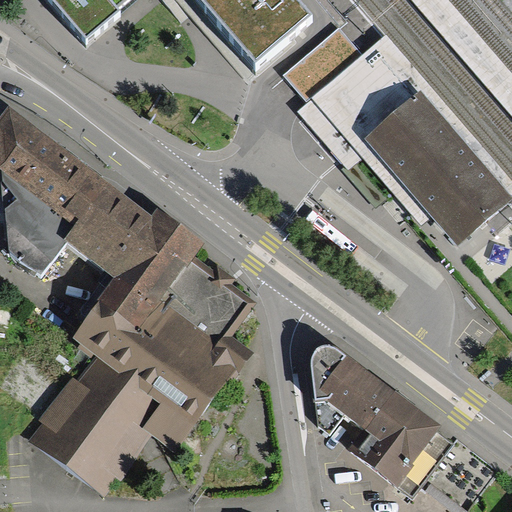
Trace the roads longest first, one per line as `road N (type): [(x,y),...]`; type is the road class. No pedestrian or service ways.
road 1 (primary): [(511,444),(307,288)]
road 2 (residential): [(307,288),(289,330),(285,379),(312,511)]
road 3 (primary): [(210,213),(44,85)]
road 4 (primary): [(307,288),(210,213)]
